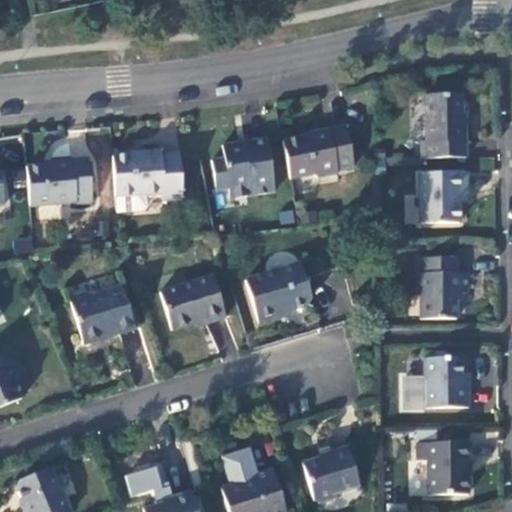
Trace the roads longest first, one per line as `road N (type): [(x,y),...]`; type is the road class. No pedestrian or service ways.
road 1 (residential): [(511,6),(237,68),(0,92)]
road 2 (residential): [(0,441),(267,364),(311,362)]
